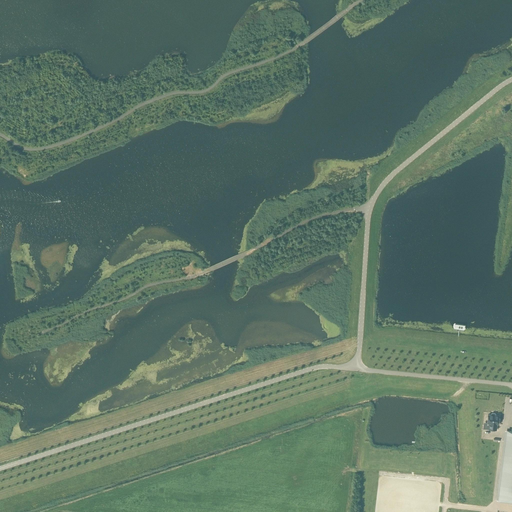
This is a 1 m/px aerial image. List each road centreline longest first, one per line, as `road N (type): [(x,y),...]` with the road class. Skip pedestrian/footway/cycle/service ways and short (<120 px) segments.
road 1 (unclassified): [(39,333),(152,284),(197,274),(308,219),(369,209)]
road 2 (unclassified): [(0,468),(326,365)]
road 3 (unclassified): [(369,209),(390,176),(511,79)]
road 4 (unclassified): [(358,368),(369,209)]
road 5 (unclassified): [(511,385),(358,368)]
